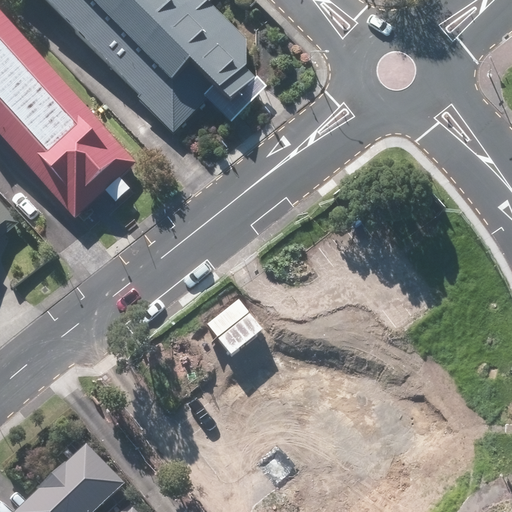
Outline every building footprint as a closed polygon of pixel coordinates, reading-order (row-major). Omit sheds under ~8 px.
[(261,75),(186,0),(33,0),(183,151),(261,75)] [(133,163),(0,27),(0,154),(70,225),(133,163)] [(0,244),(19,225),(0,205),(0,244)] [(320,332),(282,361),(271,347),(212,391),(233,418),(224,425),(241,448),(250,441),(303,511),(329,511),(439,429),(425,411),(431,407),(410,379),(404,383),(377,348),(349,370),(320,332)] [(100,511),(125,488),(85,446),(14,511),(100,511)]
